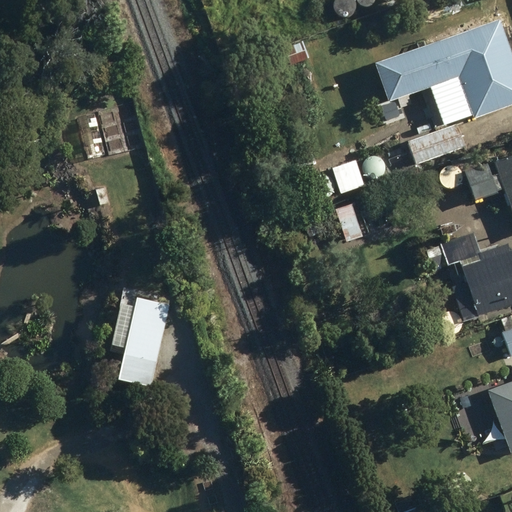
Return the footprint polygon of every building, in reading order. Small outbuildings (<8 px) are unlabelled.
[(353,12),(354,8),(354,5),(353,2),(350,0),(337,0),(336,2),(335,5),(334,8),(335,11),(337,14),(339,16),(342,17),(346,17),(349,16),(352,14),(353,12)] [(375,3),(375,0),(356,0),(356,2),(358,5),(361,7),(364,8),(367,8),(370,7),(373,5),(375,3)] [(511,60),(496,17),(371,62),(385,100),(456,74),(472,116),(511,101),(511,60)] [(282,43),(262,49),(265,57),(284,52),(282,43)] [(454,123),(407,140),(415,162),(462,145),(454,123)] [(511,152),(493,160),(497,172),(490,175),(484,161),(461,170),(473,199),(494,191),(493,189),(501,186),(511,212),(511,152)] [(352,159),(330,166),(338,191),(360,184),(352,159)] [(383,179),(373,182),(374,187),(385,183),(383,179)] [(348,202),(334,207),(345,240),(359,235),(348,202)] [(454,236),(425,246),(431,264),(460,255),(454,236)] [(511,248),(508,250),(505,241),(457,258),(465,281),(450,286),(462,319),(511,302),(511,248)] [(446,273),(438,277),(440,283),(449,279),(446,273)] [(182,328),(166,324),(170,302),(155,299),(158,287),(139,283),(119,382),(153,389),(160,352),(177,355),(182,328)] [(511,331),(503,335),(511,357),(511,331)] [(511,387),(490,396),(511,455),(511,387)]
